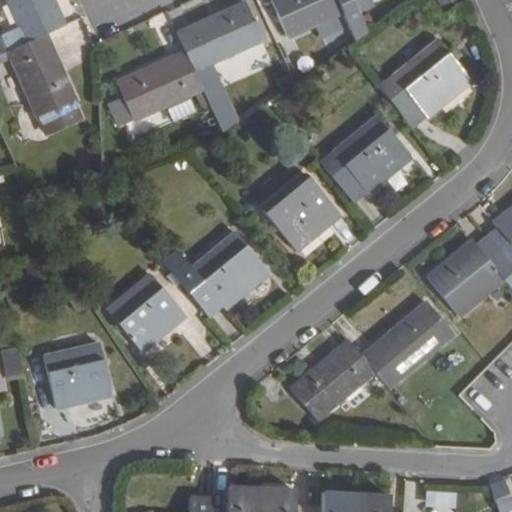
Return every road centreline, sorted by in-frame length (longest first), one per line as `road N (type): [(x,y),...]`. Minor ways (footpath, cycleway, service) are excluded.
road 1 (residential): [(192,407),(489,168),(511,113)]
road 2 (residential): [(192,407),(230,447),(489,462),(511,449)]
